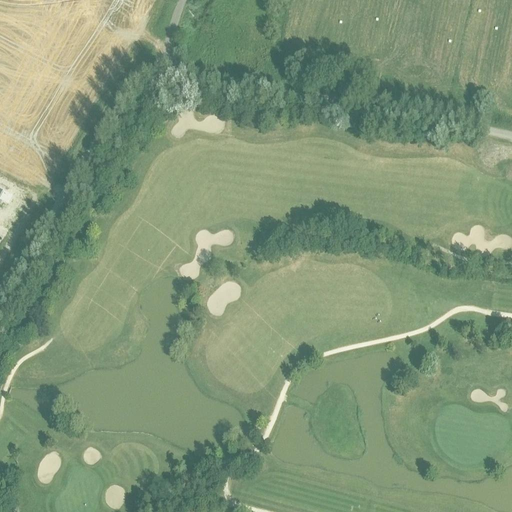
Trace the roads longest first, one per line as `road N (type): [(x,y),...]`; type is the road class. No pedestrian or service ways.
road 1 (unclassified): [(511,136),(165,73)]
road 2 (unclassified): [(0,301),(124,96),(147,76),(165,73)]
